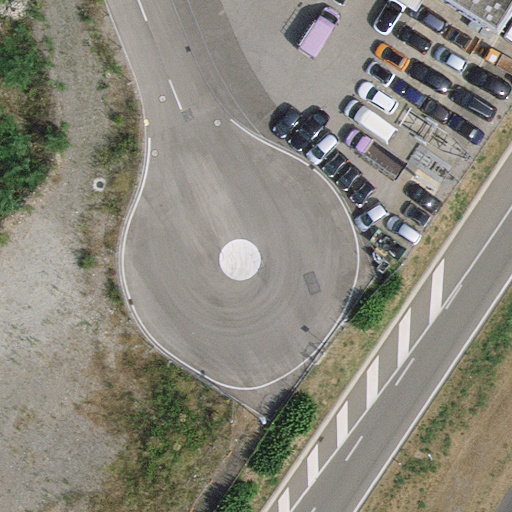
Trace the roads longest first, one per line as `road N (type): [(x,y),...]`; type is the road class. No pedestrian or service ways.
road 1 (motorway): [(511,228),(317,511)]
road 2 (unclassified): [(133,0),(235,262)]
